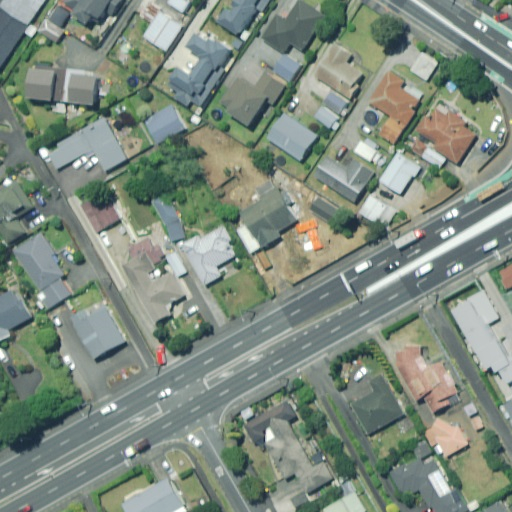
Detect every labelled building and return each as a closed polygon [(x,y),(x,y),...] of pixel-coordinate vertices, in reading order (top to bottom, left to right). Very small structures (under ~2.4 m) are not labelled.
[(47,0),(7,0),(1,9),(30,27),(47,0)] [(70,0),(68,5),(79,12),(77,17),(93,27),(99,17),(105,21),(117,0),(70,0)] [(174,0),(171,4),(186,15),(196,0),(174,0)] [(272,0),(218,0),(216,3),(256,27),(272,0)] [(329,18),(302,0),(288,22),(280,17),(264,40),(287,55),(294,45),(305,53),(329,18)] [(171,53),(185,33),(183,32),(186,27),(164,13),(148,39),(171,53)] [(27,32),(0,14),(0,72),(1,73),(27,32)] [(185,33),(171,53),(168,59),(183,69),(199,43),(185,33)] [(347,45),(328,34),(304,71),(341,94),(359,66),(341,55),(347,45)] [(440,64),(424,54),(413,73),(429,83),(440,64)] [(303,66),(286,56),(275,73),(292,83),(303,66)] [(103,77),(34,70),(31,100),(100,107),(103,77)] [(406,83),(391,73),(371,104),(394,118),(382,137),(397,146),(414,119),(411,118),(421,101),(402,89),(406,83)] [(287,88),(266,74),(257,88),(240,77),(221,106),(254,128),(270,103),(275,106),(287,88)] [(350,104),(333,93),(325,105),(342,116),(350,104)] [(443,171),(451,159),(460,166),(479,136),(468,129),(471,125),(442,107),(433,122),(427,118),(426,120),(408,149),(443,171)] [(187,131),(174,108),(146,123),(159,146),(187,131)] [(339,120),(324,109),(316,119),(332,131),(339,120)] [(130,160),(107,119),(59,146),(62,150),(51,156),(59,171),(86,156),(89,162),(99,156),(108,173),(130,160)] [(291,125),(282,119),(269,140),(303,163),(320,137),(294,120),(291,125)] [(383,156),(362,143),(356,153),(377,166),(383,156)] [(421,167),(401,154),(383,183),(403,196),(421,167)] [(349,173),(328,160),(317,179),(358,203),(375,174),(356,162),(349,173)] [(280,233),(298,223),(289,206),(294,202),(285,192),(293,182),(275,168),(268,177),(270,182),(256,190),(263,203),(242,215),(248,226),(239,231),(253,255),(283,238),(280,233)] [(35,208),(19,183),(0,194),(0,226),(11,245),(28,234),(19,219),(35,208)] [(106,189),(80,204),(98,236),(124,221),(106,189)] [(189,237),(171,195),(155,202),(173,244),(189,237)] [(388,207),(372,197),(362,214),(378,224),(388,207)] [(343,211),(321,198),(313,213),(334,225),(343,211)] [(233,241),(226,228),(204,240),(203,237),(185,247),(207,287),(224,278),(219,268),(237,258),(229,243),(233,241)] [(68,275),(42,236),(16,253),(45,295),(41,297),(50,311),(73,295),(62,279),(68,275)] [(177,251),(163,259),(150,237),(129,249),(136,262),(124,269),(157,326),(175,316),(171,310),(192,298),(181,278),(190,273),(177,251)] [(511,290),(511,289),(511,269),(503,274),(511,290)] [(22,304),(14,292),(0,300),(0,344),(14,336),(12,332),(34,318),(24,302),(22,304)] [(97,312),(95,308),(74,319),(98,361),(128,344),(106,306),(97,312)] [(431,369),(420,347),(396,359),(418,404),(427,399),(435,415),(462,402),(443,363),(431,369)] [(406,417),(384,375),(372,382),(378,393),(354,406),(370,436),(406,417)] [(263,439),(287,481),(297,475),(309,495),(335,480),(289,402),(246,428),(255,443),(263,439)] [(449,458),(470,446),(460,427),(455,429),(450,419),(426,432),(434,447),(441,443),(449,458)] [(453,491),(436,461),(412,474),(407,465),(392,474),(404,496),(419,488),(432,510),(434,509),(435,511),(457,511),(466,507),(457,489),(453,491)] [(189,511),(173,481),(126,506),(129,511),(189,511)] [(366,511),(357,494),(327,511),(366,511)]
